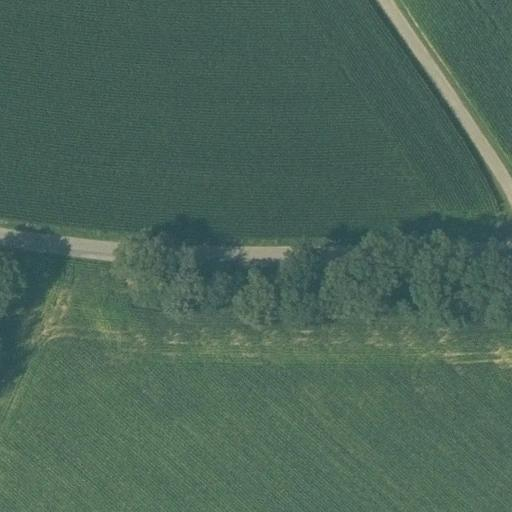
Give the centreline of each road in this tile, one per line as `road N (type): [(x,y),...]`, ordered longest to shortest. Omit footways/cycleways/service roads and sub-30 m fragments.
road 1 (residential): [(511,250),(143,251),(0,237)]
road 2 (residential): [(384,0),(511,191)]
